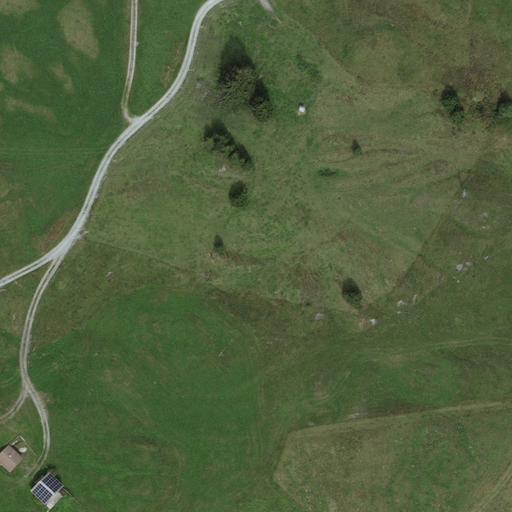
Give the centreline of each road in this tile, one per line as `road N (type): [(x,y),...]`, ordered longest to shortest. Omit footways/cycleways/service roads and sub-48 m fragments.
road 1 (track): [(215,0),(198,17),(185,69),(111,151),(64,245)]
road 2 (track): [(20,482),(36,468),(46,436),(23,372),(26,328),(64,245)]
road 3 (track): [(134,0),(125,110),(133,126)]
